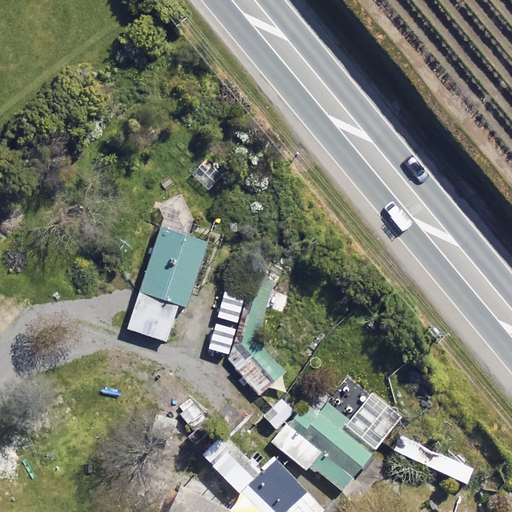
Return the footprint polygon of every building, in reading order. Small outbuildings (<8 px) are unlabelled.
[(203,245),(157,229),(124,328),(162,341),(175,303),(183,305),(203,245)] [(251,339),(267,282),(242,275),(237,295),(221,291),(205,349),(219,353),(260,395),(283,372),(251,339)] [(345,420),(297,383),(266,422),(277,430),(268,442),(303,468),(306,464),(339,490),(397,416),(367,392),(345,420)] [(259,511),(317,511),(322,508),(271,455),(256,469),(230,442),(210,461),(259,511)] [(230,511),(178,488),(167,511),(230,511)]
